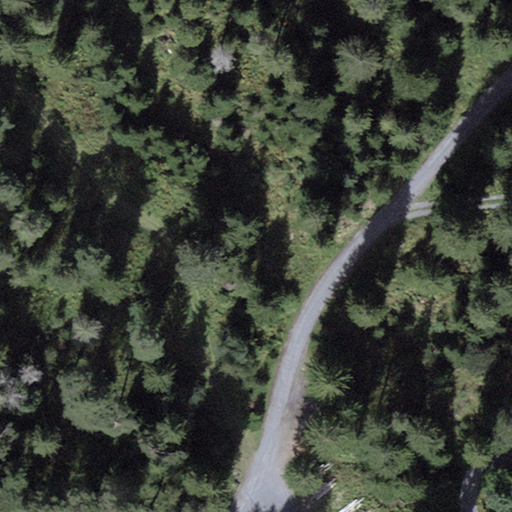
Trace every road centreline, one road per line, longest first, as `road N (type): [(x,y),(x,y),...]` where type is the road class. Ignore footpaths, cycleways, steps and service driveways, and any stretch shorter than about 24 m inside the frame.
road 1 (track): [(0,65),(120,208),(162,232),(191,286),(230,426),(292,511)]
road 2 (track): [(240,511),(263,473),(309,313),(511,79)]
